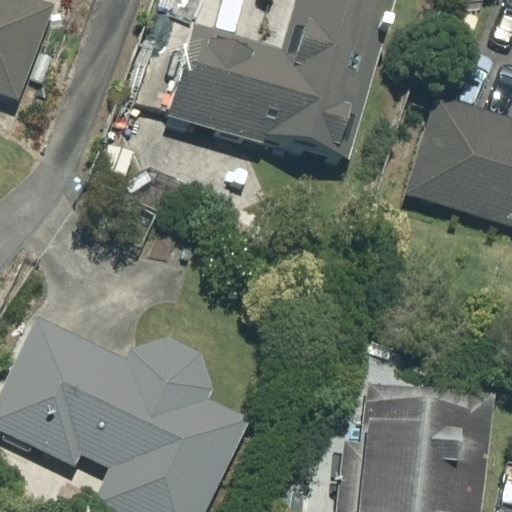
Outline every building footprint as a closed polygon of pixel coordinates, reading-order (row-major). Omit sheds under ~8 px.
[(0,0),(0,97),(22,106),(58,12),(24,0),(0,0)] [(198,32),(174,120),(268,148),(270,142),(353,165),(400,1),(395,0),(301,0),(286,56),(198,32)] [(511,123),(439,101),(409,199),(511,230),(511,123)] [(112,154),(106,176),(128,182),(133,160),(112,154)] [(375,262),(362,302),(403,315),(416,275),(375,262)] [(84,458),(114,472),(96,508),(103,511),(211,511),(254,425),(212,405),(217,395),(204,358),(172,342),(137,354),(131,365),(42,321),(0,403),(0,432),(78,470),(84,458)] [(487,511),(499,401),(372,388),(367,446),(351,444),(343,511),(487,511)]
